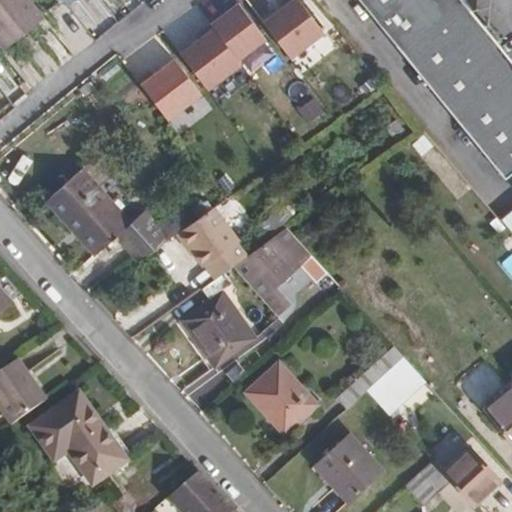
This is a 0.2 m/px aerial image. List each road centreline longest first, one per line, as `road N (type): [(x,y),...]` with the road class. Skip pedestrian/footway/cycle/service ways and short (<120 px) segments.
road 1 (residential): [(0,226),(263,511)]
road 2 (unknown): [(511,179),(479,163),(345,0)]
road 3 (residential): [(167,0),(0,124)]
